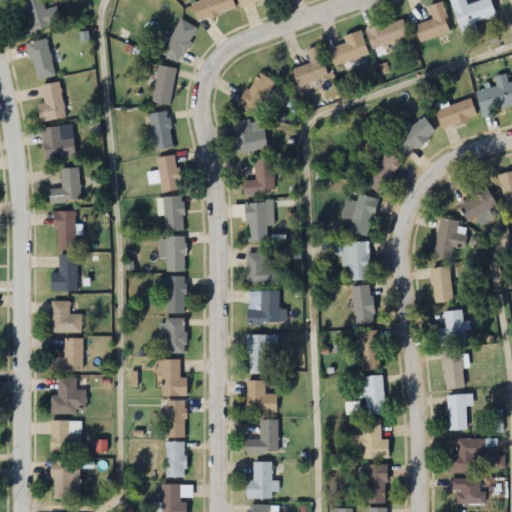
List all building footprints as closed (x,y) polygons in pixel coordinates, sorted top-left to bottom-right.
[(62,25),(57,7),(45,10),(42,0),(28,0),(23,1),(28,21),(19,23),(22,35),(62,25)] [(201,0),(192,2),(196,20),(235,11),(232,0),(201,0)] [(450,0),(458,27),(495,16),(490,0),(484,0),(467,5),(465,0),(450,0)] [(451,34),(442,3),(429,6),(433,21),(414,26),(419,42),(451,34)] [(178,64),(197,29),(181,20),(161,55),(178,64)] [(368,27),(371,47),(407,41),(404,21),(368,27)] [(343,37),(346,44),(329,49),(334,66),(368,56),(361,31),(343,37)] [(36,81),(56,76),(47,39),(27,44),(36,81)] [(329,78),(322,46),(307,50),(310,65),(293,69),(296,85),(329,78)] [(151,102),(170,105),(176,69),(158,66),(151,102)] [(238,104),(256,115),(275,83),(257,72),(238,104)] [(476,92),(481,115),(511,108),(511,82),(508,83),(506,75),(494,77),(496,87),(476,92)] [(45,103),(37,104),(40,122),(66,118),(60,82),(42,85),(45,103)] [(442,131),(477,117),(469,99),(434,113),(442,131)] [(153,150),(172,148),(169,112),(150,113),(153,150)] [(436,135),(425,117),(410,127),(405,119),(396,125),(401,133),(393,139),(404,155),(436,135)] [(267,149),(263,119),(233,123),(237,154),(267,149)] [(41,128),(45,161),(75,157),(72,125),(41,128)] [(365,185),(380,195),(402,163),(387,153),(365,185)] [(176,156),(156,158),(161,192),(181,189),(176,156)] [(254,160),(256,180),(243,181),(245,196),(275,194),(272,159),(254,160)] [(50,203),(81,201),(79,168),(61,169),(62,189),(49,189),(50,203)] [(468,223),(476,219),(480,227),(494,220),(489,210),(496,207),(485,184),(468,192),(471,199),(459,205),(468,223)] [(369,238),(377,199),(358,195),(357,201),(346,199),(342,219),(350,221),(348,233),(369,238)] [(184,231),(183,197),(163,197),(164,231),(184,231)] [(267,242),(267,226),(274,226),(274,203),(247,203),(246,242),(267,242)] [(75,212),(54,212),(54,251),(75,251),(75,212)] [(467,234),(457,232),(459,222),(440,219),(434,256),(453,259),(455,249),(464,250),(467,234)] [(160,260),(165,260),(165,272),(185,272),(185,238),(160,238),(160,260)] [(369,242),(340,243),(340,239),(322,240),(322,255),(342,255),(342,267),(349,267),(349,281),(370,281),(369,242)] [(277,253),(247,253),(247,286),(277,286),(277,253)] [(51,291),(77,291),(77,255),(59,255),(59,274),(51,274),(51,291)] [(452,302),(450,268),(432,269),(434,303),(452,302)] [(166,314),(185,314),(185,277),(160,277),(160,295),(166,295),(166,314)] [(374,324),(371,286),(352,287),(355,325),(374,324)] [(280,291),(248,291),(248,324),(280,324),(280,291)] [(82,315),(70,315),(70,302),(51,302),(51,333),(82,333),(82,315)] [(438,329),(440,347),(472,344),(470,322),(463,322),(462,311),(444,313),(445,329),(438,329)] [(164,338),(164,354),(186,354),(186,320),(160,320),(160,338),(164,338)] [(379,371),(379,332),(359,332),(359,371),(379,371)] [(274,374),(274,335),(247,336),(248,374),(274,374)] [(82,372),(82,339),(64,339),(64,359),(52,359),(52,372),(82,372)] [(443,352),(445,390),(464,389),(462,351),(443,352)] [(187,396),(187,378),(180,378),(180,360),(159,360),(159,396),(187,396)] [(359,399),(366,398),(367,416),(385,415),(383,377),(358,379),(359,399)] [(50,397),(50,415),(78,415),(78,409),(86,409),(86,390),(77,390),(77,379),(58,379),(58,397),(50,397)] [(277,414),(277,394),(265,394),(265,381),(246,381),(246,414),(277,414)] [(447,431),(466,431),(466,407),(472,407),(472,396),(447,396),(447,431)] [(164,401),(164,438),(186,438),(186,401),(164,401)] [(278,455),(278,420),(260,420),(260,440),(246,440),(246,455),(278,455)] [(81,453),(81,422),(50,422),(50,453),(81,453)] [(388,440),(381,440),(381,425),(362,425),(362,438),(350,438),(350,451),(363,451),(363,459),(388,460),(388,440)] [(448,475),(483,475),(483,440),(457,440),(457,455),(448,455),(448,475)] [(166,478),(186,478),(186,442),(166,442),(166,478)] [(80,461),(52,461),(52,500),(80,500),(80,461)] [(272,500),(272,491),(278,491),(278,482),(272,482),(272,463),(254,463),(253,482),(246,482),(246,500),(272,500)] [(366,504),(387,504),(387,466),(366,466),(366,504)] [(456,493),(456,504),(485,504),(485,493),(480,493),(480,480),(450,480),(450,493),(456,493)] [(186,511),(187,500),(189,500),(189,486),(162,486),(162,511),(186,511)]
